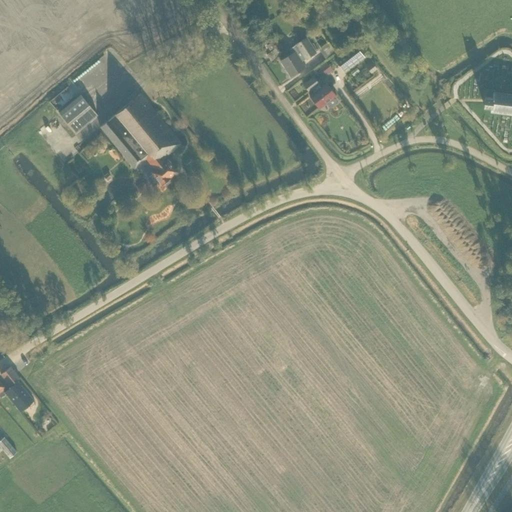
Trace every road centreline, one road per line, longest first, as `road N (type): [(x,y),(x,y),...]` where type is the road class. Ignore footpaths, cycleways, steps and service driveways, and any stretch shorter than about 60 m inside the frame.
road 1 (unclassified): [(335,189),(259,209),(0,365)]
road 2 (unclassified): [(511,357),(385,211),(335,189)]
road 3 (unclassified): [(337,176),(207,0)]
road 4 (unclassified): [(511,171),(461,145),(422,138),(337,176)]
